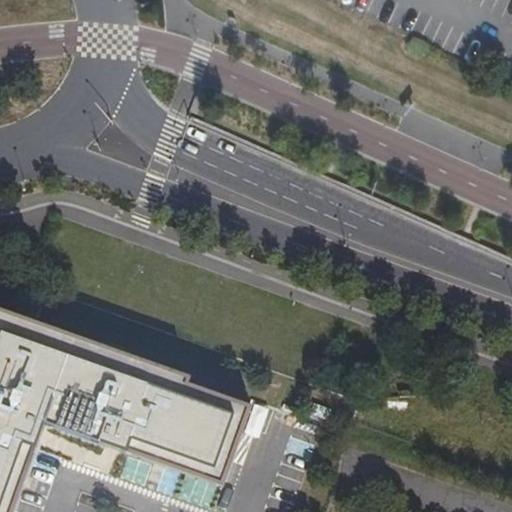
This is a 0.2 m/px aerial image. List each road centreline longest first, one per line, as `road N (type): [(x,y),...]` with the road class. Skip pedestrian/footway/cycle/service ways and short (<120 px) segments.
road 1 (primary): [(48,145),(511,322)]
road 2 (primary): [(511,279),(170,138),(123,97),(109,66)]
